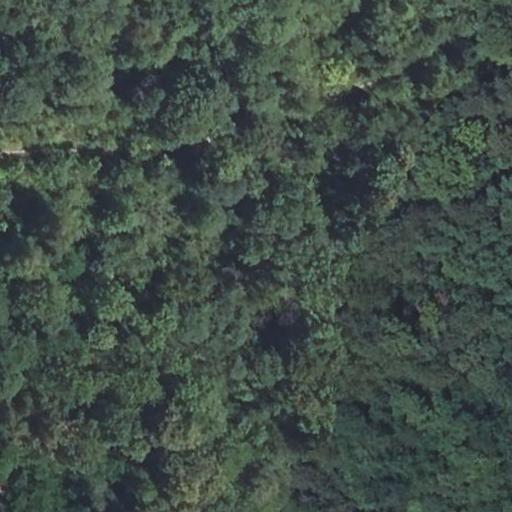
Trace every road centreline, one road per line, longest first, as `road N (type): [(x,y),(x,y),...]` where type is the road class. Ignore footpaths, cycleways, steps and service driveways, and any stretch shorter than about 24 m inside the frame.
road 1 (track): [(0,152),(117,149),(242,132),(358,86),(507,0)]
road 2 (track): [(0,412),(104,417),(511,367)]
